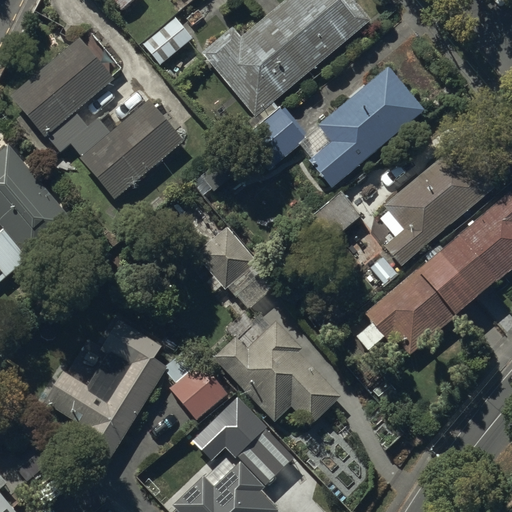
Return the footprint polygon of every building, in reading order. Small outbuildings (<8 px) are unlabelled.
[(110,0),(121,13),(136,0),(110,0)] [(231,32),(202,56),(254,119),(369,25),(348,0),(289,0),(239,41),(231,32)] [(174,21),(141,47),(159,68),(191,41),(174,21)] [(78,43),(10,100),(44,142),(46,140),(48,143),(34,155),(44,168),(69,148),(79,160),(77,161),(113,204),(183,146),(149,105),(109,138),(97,124),(87,131),(75,116),(113,85),(78,43)] [(279,112),(257,129),(283,161),(298,148),(310,162),(307,164),(331,192),(380,151),(376,147),(411,119),(379,81),(304,143),(279,112)] [(0,284),(26,262),(29,266),(73,228),(7,150),(0,156),(0,229),(3,233),(0,234),(0,284)] [(459,151),(384,211),(403,234),(383,251),(400,271),(494,193),(459,151)] [(340,194),(309,218),(331,244),(361,220),(340,194)] [(457,244),(365,317),(371,327),(356,340),(367,354),(383,341),(385,344),(405,346),(405,348),(401,351),(407,357),(511,272),(511,202),(508,198),(455,242),(457,244)] [(258,266),(226,231),(194,259),(213,280),(205,286),(213,295),(220,288),(224,293),(227,291),(246,313),(271,292),(253,271),(258,266)] [(300,353),(274,325),(270,330),(259,318),(213,362),(273,426),(290,411),(309,431),(340,402),(296,356),(300,353)] [(62,375),(43,406),(85,434),(76,447),(105,466),(166,373),(153,365),(161,352),(118,325),(99,354),(106,359),(85,391),(62,375)] [(201,367),(169,392),(195,424),(227,397),(201,367)] [(237,401),(191,445),(210,466),(225,452),(235,463),(267,432),(237,401)] [(203,482),(172,510),(173,511),(273,511),(258,496),(263,492),(239,467),(213,492),(203,482)] [(0,511),(11,511),(0,498),(0,495),(7,489),(0,480),(0,511)]
